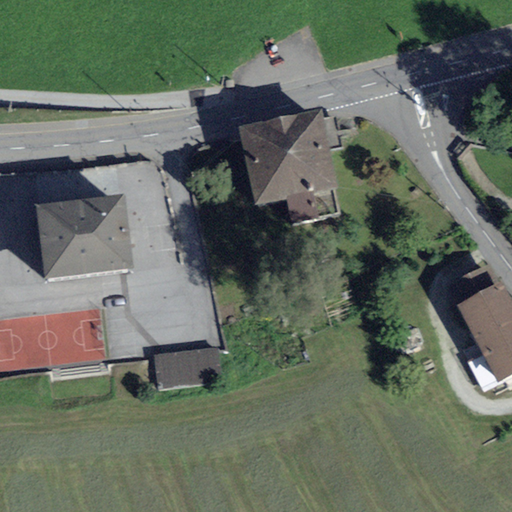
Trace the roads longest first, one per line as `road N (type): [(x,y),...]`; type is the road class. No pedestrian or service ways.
road 1 (primary): [(261,110),(111,141),(0,149)]
road 2 (residential): [(261,110),(187,100),(0,96)]
road 3 (secondary): [(428,134),(451,187),(511,269)]
road 4 (primary): [(412,73),(261,110)]
